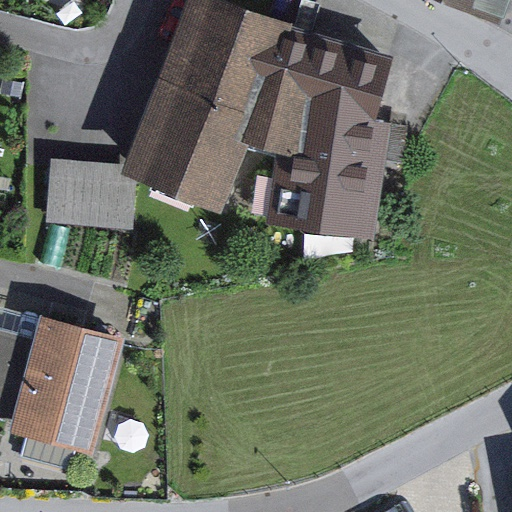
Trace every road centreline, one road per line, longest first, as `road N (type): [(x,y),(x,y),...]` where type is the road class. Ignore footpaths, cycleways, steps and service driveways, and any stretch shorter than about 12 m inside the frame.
road 1 (residential): [(511,409),(300,510)]
road 2 (residential): [(401,0),(511,70)]
